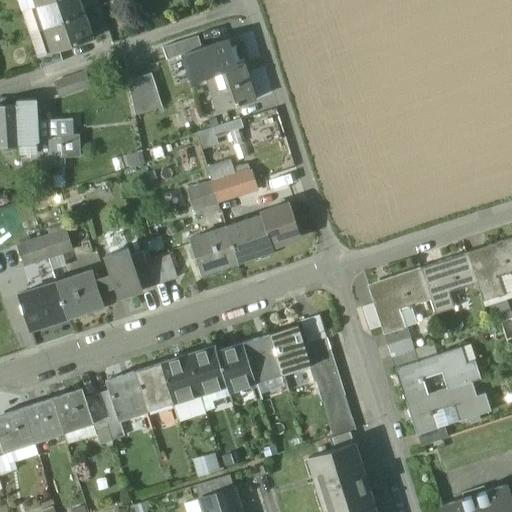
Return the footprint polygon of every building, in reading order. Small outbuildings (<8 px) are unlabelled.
[(79,0),(53,0),(37,5),(45,28),(84,15),(79,0)] [(84,15),(45,28),(52,52),(59,50),(92,39),(84,15)] [(198,36),(163,47),(167,59),(185,54),(202,48),(198,36)] [(202,48),(185,54),(193,80),(208,75),(235,66),(226,40),(202,48)] [(52,52),(37,57),(41,69),(63,61),(59,50),(52,52)] [(235,66),(208,75),(213,92),(215,91),(221,111),(237,106),(255,100),(244,64),(235,66)] [(85,73),(56,82),(61,97),(90,87),(85,73)] [(151,73),(128,80),(135,115),(162,107),(151,73)] [(37,99),(17,99),(17,104),(0,105),(0,144),(21,144),(38,143),(38,136),(37,121),(37,99)] [(221,111),(209,115),(213,128),(242,119),(237,106),(221,111)] [(242,119),(213,128),(216,137),(244,128),(242,119)] [(73,120),(37,121),(38,136),(63,135),(64,157),(81,157),(80,134),(74,135),(73,120)] [(63,135),(38,136),(38,143),(21,144),(21,156),(39,156),(40,165),(64,165),(64,157),(63,135)] [(248,165),(234,169),(236,176),(237,175),(243,193),(243,194),(257,190),(248,165)] [(236,176),(213,183),(218,201),(243,193),(237,175),(236,176)] [(213,183),(188,191),(194,209),(218,201),(213,183)] [(262,216),(227,227),(227,228),(238,262),(239,263),(275,251),(273,247),(300,238),(289,204),(261,213),(262,216)] [(227,228),(191,240),(202,274),(238,262),(227,228)] [(68,232),(43,240),(49,258),(74,250),(68,232)] [(511,238),(488,246),(489,251),(469,258),(477,283),(483,302),(505,295),(499,277),(511,272),(511,238)] [(43,240),(20,248),(26,266),(49,258),(43,240)] [(128,248),(106,256),(112,275),(97,280),(100,291),(115,286),(119,298),(142,290),(134,267),(147,263),(143,251),(131,255),(128,248)] [(441,267),(422,273),(431,299),(436,314),(455,308),(449,292),(477,283),(469,258),(467,253),(440,262),(441,267)] [(171,255),(147,263),(155,286),(178,278),(171,255)] [(147,263),(134,267),(142,290),(155,286),(147,263)] [(389,284),(370,290),(374,303),(381,326),(384,334),(405,327),(399,310),(431,299),(422,273),(421,268),(388,279),(389,284)] [(94,272),(58,284),(69,318),(105,306),(100,291),(97,280),(94,272)] [(58,284),(21,296),(32,329),(69,318),(58,284)] [(374,303),(362,307),(370,330),(381,326),(374,303)] [(319,315),(296,322),(298,326),(304,344),(327,337),(319,315)] [(304,344),(298,326),(271,335),(282,369),(291,366),(293,371),(310,366),(307,356),(304,344)] [(405,327),(384,334),(388,346),(411,338),(407,326),(405,327)] [(271,335),(244,343),(255,377),(263,375),(265,380),(284,375),(282,369),(271,335)] [(327,337),(304,344),(307,356),(330,349),(327,337)] [(411,338),(388,346),(391,357),(415,350),(411,338)] [(244,343),(217,352),(228,386),(237,383),(239,389),(257,383),(255,377),(244,343)] [(216,346),(188,355),(199,389),(208,386),(210,392),(228,386),(217,352),(216,346)] [(330,349),(307,356),(310,366),(311,368),(334,361),(330,349)] [(415,350),(391,357),(395,369),(418,361),(415,350)] [(418,361),(395,369),(406,402),(428,395),(423,379),(442,373),(447,389),(466,383),(480,378),(475,361),(460,365),(455,350),(418,361)] [(188,355),(162,363),(173,397),(182,394),(184,400),(201,395),(199,389),(188,355)] [(334,361),(311,368),(315,379),(338,372),(334,361)] [(162,363),(135,371),(146,406),(155,403),(157,409),(174,403),(173,397),(162,363)] [(135,371),(107,380),(110,391),(118,415),(119,415),(127,412),(129,418),(148,412),(146,406),(135,371)] [(338,372),(315,379),(318,391),(341,383),(338,372)] [(341,383),(318,391),(322,402),(345,395),(341,383)] [(428,395),(406,402),(417,435),(439,428),(438,427),(433,413),(453,406),(458,422),(491,411),(485,394),(471,398),(466,383),(447,389),(428,395)] [(110,391),(99,395),(109,425),(121,421),(119,415),(118,415),(110,391)] [(84,392),(54,402),(64,434),(94,425),(95,424),(86,399),(84,392)] [(99,395),(86,399),(95,424),(94,425),(95,429),(109,425),(99,395)] [(345,395),(322,402),(326,414),(349,406),(345,395)] [(54,402),(25,411),(35,443),(64,434),(54,402)] [(349,406),(326,414),(329,425),(352,418),(349,406)] [(25,411),(0,418),(0,431),(7,452),(8,452),(35,443),(25,411)] [(352,418),(329,425),(333,437),(350,431),(356,429),(352,418)] [(439,428),(417,435),(421,447),(447,438),(443,426),(438,427),(439,428)] [(0,431),(0,456),(8,454),(8,452),(7,452),(0,431)] [(333,437),(329,438),(333,450),(354,443),(350,431),(333,437)] [(333,450),(310,457),(326,505),(370,492),(354,443),(333,450)] [(216,453),(193,456),(196,473),(218,470),(216,453)] [(230,476),(195,487),(199,499),(234,488),(230,476)] [(485,492),(474,496),(479,511),(511,511),(511,502),(507,486),(485,492)] [(484,487),(462,494),(463,500),(474,496),(485,492),(484,487)] [(241,511),(234,488),(199,499),(203,511),(241,511)] [(376,511),(370,492),(326,505),(327,511),(376,511)] [(479,511),(474,496),(463,500),(442,506),(443,511),(479,511)]
